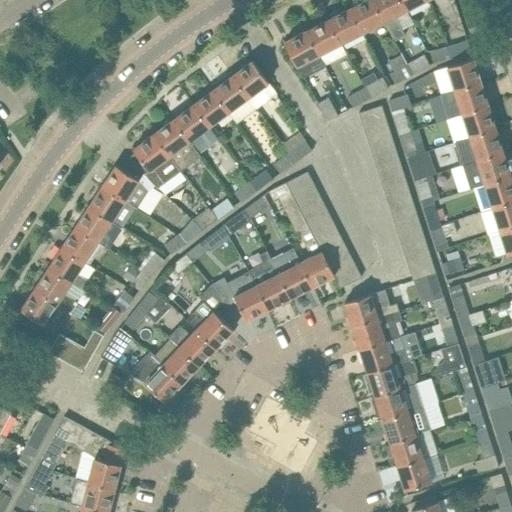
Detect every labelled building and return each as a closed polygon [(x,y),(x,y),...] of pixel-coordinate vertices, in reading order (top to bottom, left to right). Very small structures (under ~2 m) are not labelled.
[(385,18),(375,0),(364,0),(350,7),(363,31),(385,20),(385,18)] [(375,0),(385,18),(385,20),(396,39),(406,34),(395,15),(406,9),(401,0),(375,0)] [(424,0),(401,0),(406,9),(424,0)] [(350,7),(328,18),(335,32),(341,42),(363,31),(350,7)] [(328,18),(306,30),(313,42),(319,53),(341,42),(335,32),(328,18)] [(313,42),(306,30),(284,41),(303,77),(326,65),(319,53),(313,42)] [(468,39),(462,40),(460,35),(453,37),(459,54),(472,50),(468,39)] [(446,39),(448,45),(430,51),(433,62),(459,54),(453,37),(446,39)] [(389,61),(394,70),(390,73),(395,83),(413,73),(408,63),(402,53),(389,61)] [(413,73),(430,64),(424,54),(408,63),(413,73)] [(473,57),(448,66),(449,68),(439,71),(446,93),(481,82),(473,57)] [(269,81),(253,60),(232,74),(249,96),(269,81)] [(249,96),(232,74),(213,89),(229,111),(249,96)] [(370,97),(388,87),(382,77),(365,86),(370,97)] [(481,82),(446,93),(442,95),(445,106),(459,101),(463,113),(489,105),(481,82)] [(370,97),(365,86),(347,96),(354,106),(370,97)] [(229,111),(213,89),(193,104),(209,126),(218,138),(227,132),(218,119),(229,111)] [(392,111),(411,105),(408,93),(389,99),(392,111)] [(328,97),(318,102),(328,120),(337,115),(328,97)] [(209,126),(193,104),(174,118),(190,140),(209,126)] [(386,115),(383,104),(359,112),(363,123),(386,115)] [(489,105),(463,113),(446,119),(453,142),(456,141),(456,142),(496,129),(489,105)] [(400,134),(411,131),(405,111),(394,114),(400,134)] [(366,134),(390,127),(386,115),(363,123),(366,134)] [(190,140),(174,118),(154,133),(181,170),(201,156),(190,140)] [(370,145),(393,138),(390,127),(366,134),(370,145)] [(457,146),(454,146),(460,165),(463,164),(464,165),(478,160),(504,152),(496,129),(456,142),(457,146)] [(411,131),(400,134),(405,153),(417,149),(411,131)] [(154,133),(133,148),(136,151),(128,159),(144,174),(159,187),(181,170),(154,133)] [(373,156),(397,148),(393,138),(370,145),(373,156)] [(296,160),(303,156),(312,149),(305,140),(290,152),(296,160)] [(377,168),(401,160),(397,148),(373,156),(377,168)] [(288,153),(277,160),(273,163),(280,172),(296,160),(290,152),(288,153)] [(478,160),(464,165),(467,176),(482,171),(486,185),(511,176),(504,152),(478,160)] [(415,181),(426,177),(420,158),(409,162),(415,181)] [(144,174),(128,159),(120,166),(116,164),(103,183),(126,199),(137,207),(149,190),(139,179),(138,178),(144,174)] [(258,165),(253,159),(242,167),(251,180),(250,180),(257,190),(273,178),(262,162),(258,165)] [(381,179),(404,171),(401,160),(377,168),(381,179)] [(313,181),(308,171),(287,181),(292,192),(313,181)] [(384,190),(408,183),(404,171),(381,179),(384,190)] [(511,202),(511,177),(511,176),(486,185),(494,208),(511,202)] [(422,205),(434,201),(426,177),(415,181),(422,205)] [(257,190),(250,180),(234,192),(241,201),(257,190)] [(269,190),(274,201),(279,198),(301,243),(293,247),(313,285),(334,275),(336,274),(331,265),(326,254),(324,250),(322,251),(319,245),(314,234),(308,223),(303,213),(298,202),(292,192),(287,181),(269,190)] [(298,202),(318,192),(313,181),(292,192),(298,202)] [(113,220),(126,199),(103,183),(90,204),(113,220)] [(388,201),(411,194),(408,183),(384,190),(388,201)] [(303,213),(324,202),(318,192),(298,202),(303,213)] [(392,213),(415,205),(411,194),(388,201),(392,213)] [(210,209),(218,219),(235,207),(227,197),(210,209)] [(243,209),(251,219),(267,207),(260,197),(243,209)] [(430,229),(441,225),(434,201),(422,205),(430,229)] [(303,213),(308,223),(329,213),(324,202),(303,213)] [(511,202),(494,208),(501,231),(511,227),(511,202)] [(90,204),(76,225),(99,241),(109,248),(122,227),(112,221),(113,220),(90,204)] [(395,224),(419,216),(415,205),(392,213),(395,224)] [(195,221),(202,231),(218,219),(210,209),(195,221)] [(251,219),(243,209),(229,219),(236,229),(251,219)] [(308,223),(314,234),(335,223),(329,213),(308,223)] [(399,235),(422,227),(419,216),(395,224),(399,235)] [(179,233),(186,243),(202,231),(195,221),(179,233)] [(437,252),(458,245),(451,222),(441,225),(430,229),(437,252)] [(314,234),(319,245),(340,234),(335,223),(314,234)] [(109,248),(99,241),(76,225),(62,246),(85,262),(98,243),(108,249),(109,248)] [(402,246),(426,239),(422,227),(399,235),(402,246)] [(511,227),(501,231),(508,253),(511,252),(511,227)] [(186,243),(179,233),(164,244),(171,254),(186,243)] [(324,250),(326,254),(345,244),(340,234),(319,245),(322,251),(324,250)] [(406,257),(429,250),(426,239),(402,246),(406,257)] [(188,250),(195,260),(205,252),(209,249),(201,240),(188,250)] [(331,265),(351,255),(345,244),(326,254),(331,265)] [(72,282),(85,262),(62,246),(49,266),(72,282)] [(293,247),(271,258),(275,265),(291,297),(313,285),(293,247)] [(143,269),(153,275),(167,259),(152,248),(136,268),(141,272),(143,269)] [(170,265),(178,274),(195,260),(188,250),(170,265)] [(263,262),(248,270),(256,284),(268,308),(291,297),(275,265),(271,258),(267,250),(259,254),(263,262)] [(410,269),(433,261),(429,250),(406,257),(410,269)] [(351,255),(331,265),(336,274),(334,275),(335,277),(356,266),(351,255)] [(445,274),(464,268),(460,257),(442,262),(445,274)] [(437,272),(433,261),(410,269),(413,280),(425,276),(437,272)] [(136,268),(131,264),(122,277),(140,291),(153,275),(143,269),(141,272),(136,268)] [(72,282),(49,266),(35,287),(69,310),(72,312),(79,302),(65,293),(72,282)] [(335,277),(340,287),(362,276),(356,266),(335,277)] [(228,284),(233,292),(237,301),(246,319),(268,308),(256,284),(248,270),(248,271),(227,281),(228,284)] [(433,299),(444,296),(437,272),(425,276),(433,299)] [(35,287),(21,308),(56,331),(67,314),(69,310),(35,287)] [(385,288),(371,293),(345,301),(353,326),(359,324),(379,317),(399,310),(397,302),(390,304),(385,288)] [(121,314),(122,313),(135,297),(125,290),(111,307),(121,314)] [(138,305),(146,313),(159,298),(149,291),(138,305)] [(458,316),(469,313),(464,295),(453,299),(458,316)] [(440,323),(452,319),(444,296),(433,299),(440,323)] [(205,319),(197,327),(217,346),(234,329),(228,323),(219,315),(214,310),(204,300),(195,309),(205,319)] [(121,326),(129,334),(146,313),(138,305),(121,326)] [(121,314),(111,307),(97,326),(106,332),(121,314)] [(367,348),(382,342),(400,336),(396,323),(402,321),(399,310),(379,317),(359,324),(353,326),(360,350),(367,348)] [(469,313),(458,316),(465,336),(476,332),(469,313)] [(448,346),(459,342),(452,319),(440,323),(448,346)] [(111,339),(101,356),(115,364),(131,336),(129,334),(121,326),(111,339)] [(190,335),(181,326),(171,337),(200,364),(217,346),(197,327),(190,335)] [(85,347),(94,352),(104,334),(94,329),(85,347)] [(59,332),(58,334),(48,351),(60,358),(71,339),(59,332)] [(504,353),(498,335),(478,342),(468,345),(474,364),(484,360),(504,353)] [(408,360),(400,336),(382,342),(367,348),(360,350),(368,373),(394,364),(408,360)] [(200,364),(171,337),(170,338),(179,346),(163,363),(166,365),(173,372),(183,382),(200,364)] [(60,358),(72,364),(82,345),(71,339),(60,358)] [(455,370),(467,366),(459,342),(448,346),(455,370)] [(94,352),(85,347),(82,345),(72,364),(83,371),(94,352)] [(150,352),(130,373),(145,381),(165,400),(183,382),(173,372),(166,365),(163,363),(162,363),(150,352)] [(371,385),(375,395),(414,382),(416,382),(413,372),(418,370),(414,357),(408,360),(394,364),(368,373),(364,374),(368,386),(371,385)] [(481,387),(492,383),(484,360),(474,364),(481,387)] [(457,375),(448,378),(453,396),(462,393),(474,389),(467,366),(455,370),(457,375)] [(375,395),(371,397),(375,409),(379,407),(383,419),(409,410),(422,406),(414,382),(375,395)] [(489,409),(500,406),(492,383),(481,387),(489,409)] [(470,415),(481,412),(474,389),(462,393),(470,415)] [(0,432),(11,411),(0,405),(0,432)] [(409,410),(383,419),(390,441),(416,432),(429,428),(422,406),(409,410)] [(496,433),(508,430),(500,406),(489,409),(496,433)] [(478,439),(489,436),(481,412),(470,415),(478,439)] [(77,422),(64,415),(53,435),(63,440),(66,441),(77,422)] [(77,447),(87,429),(88,428),(77,422),(66,441),(77,447)] [(38,449),(47,431),(36,425),(28,440),(27,443),(38,449)] [(88,428),(87,429),(77,447),(89,453),(99,434),(88,428)] [(511,453),(511,443),(508,430),(496,433),(504,457),(511,453)] [(390,442),(385,444),(388,456),(394,454),(397,465),(404,463),(424,457),(416,432),(390,441),(390,442)] [(110,444),(112,441),(99,434),(89,453),(94,456),(102,458),(106,452),(110,444)] [(489,436),(478,439),(484,458),(495,455),(489,436)] [(27,443),(25,447),(17,460),(28,466),(38,449),(27,443)] [(110,444),(106,452),(102,458),(94,456),(88,480),(115,488),(121,463),(125,448),(110,444)] [(45,451),(39,461),(54,469),(59,458),(45,451)] [(404,463),(397,465),(405,489),(412,487),(424,483),(432,481),(424,457),(404,463)] [(39,461),(26,486),(35,491),(45,493),(50,484),(46,482),(54,469),(39,461)] [(2,490),(12,496),(21,479),(11,473),(2,490)] [(81,504),(108,511),(115,488),(88,480),(76,477),(70,502),(81,504)] [(505,485),(485,491),(489,503),(498,500),(499,506),(511,502),(505,485)] [(35,491),(26,486),(15,505),(25,511),(35,491)] [(2,490),(1,489),(0,490),(0,511),(1,511),(3,511),(12,496),(2,490)] [(430,502),(411,509),(412,511),(440,511),(437,500),(430,502)] [(501,511),(511,511),(511,506),(511,502),(499,506),(501,511)]
